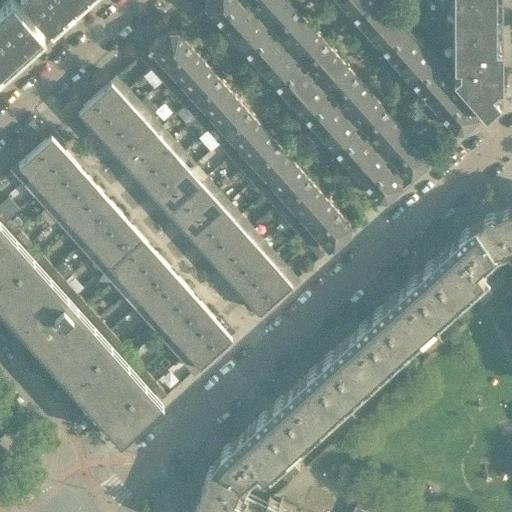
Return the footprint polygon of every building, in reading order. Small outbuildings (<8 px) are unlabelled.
[(0,71),(43,33),(15,0),(4,0),(0,4),(0,71)] [(76,2),(73,0),(27,0),(50,26),(76,2)] [(255,9),(247,0),(203,0),(204,2),(231,32),(255,9)] [(265,0),(247,0),(255,9),(265,0)] [(309,21),(290,0),(265,0),(255,9),(285,43),(309,21)] [(388,0),(340,0),(366,28),(393,5),(388,0)] [(499,93),(500,7),(499,0),(451,0),(451,60),(463,60),(452,70),(483,107),(499,93)] [(393,5),(366,28),(396,62),(423,38),(393,5)] [(285,43),(255,9),(231,32),(260,65),(285,43)] [(442,19),(428,19),(428,23),(428,34),(442,34),(442,23),(442,19)] [(339,54),(309,21),(285,43),(314,76),(339,54)] [(176,27),(168,26),(147,45),(178,80),(202,56),(176,27)] [(423,38),(396,62),(425,95),(452,70),(423,38)] [(314,76),(285,43),(260,65),(290,98),(314,76)] [(155,62),(146,53),(141,57),(149,67),(155,62)] [(369,88),(339,54),(314,76),(345,110),(369,88)] [(232,90),(208,63),(202,56),(178,80),(207,113),(232,90)] [(155,62),(149,67),(158,76),(163,72),(155,62)] [(452,70),(425,95),(453,126),(461,127),(483,107),(452,70)] [(115,74),(79,106),(77,107),(89,121),(127,87),(115,74)] [(345,110),(314,76),(290,98),(320,132),(345,110)] [(177,87),(169,78),(163,83),(172,92),(177,87)] [(127,87),(89,121),(90,122),(91,120),(102,132),(138,100),(127,87)] [(185,97),(177,87),(172,92),(180,101),(185,97)] [(399,121),(369,88),(345,110),(374,143),(399,121)] [(262,123),(238,96),(232,90),(207,113),(237,146),(262,123)] [(138,100),(102,132),(112,143),(111,145),(111,146),(149,112),(138,100)] [(199,112),(191,103),(186,108),(194,117),(199,112)] [(374,143),(345,110),(320,132),(349,165),(374,143)] [(149,112),(111,146),(112,147),(114,145),(124,157),(160,125),(149,112)] [(199,112),(194,117),(202,126),(208,122),(199,112)] [(426,151),(399,121),(374,143),(405,177),(425,159),(426,151)] [(293,157),(267,129),(262,123),(237,146),(268,180),(293,157)] [(160,125),(124,157),(135,169),(133,170),(134,171),(171,137),(160,125)] [(222,137),(213,128),(208,133),(217,142),(222,137)] [(50,132),(12,165),(24,179),(62,145),(50,132)] [(171,137),(134,171),(134,172),(136,170),(147,182),(183,150),(171,137)] [(230,147),(222,137),(217,142),(225,151),(230,147)] [(374,143),(349,165),(376,195),(384,195),(405,177),(374,143)] [(61,147),(63,146),(62,145),(24,179),(36,191),(71,159),(61,147)] [(183,150),(147,182),(157,194),(155,195),(156,196),(194,162),(183,150)] [(244,163),(236,154),(231,158),(239,167),(244,163)] [(322,191),(293,157),(268,180),(297,213),(322,191)] [(82,171),(71,159),(36,191),(47,204),(84,170),(84,169),(82,171)] [(194,162),(156,196),(157,197),(159,195),(169,207),(205,175),(194,162)] [(244,163),(239,167),(248,177),(253,172),(244,163)] [(83,172),(85,171),(84,170),(47,204),(58,216),(94,184),(83,172)] [(205,175),(169,207),(180,219),(178,221),(179,221),(217,188),(205,175)] [(267,188),(258,179),(253,183),(262,192),(267,188)] [(104,196),(94,184),(58,216),(69,229),(107,195),(106,194),(104,196)] [(217,188),(179,221),(180,222),(181,221),(192,232),(228,200),(217,188)] [(275,197),(267,188),(262,192),(270,202),(275,197)] [(349,220),(322,191),(297,213),(327,247),(348,228),(349,220)] [(106,197),(108,196),(107,195),(69,229),(80,241),(116,209),(106,197)] [(228,200),(192,232),(202,244),(201,246),(239,213),(228,200)] [(511,202),(496,210),(493,208),(485,211),(485,214),(470,223),(467,223),(461,229),(461,232),(457,236),(480,261),(495,247),(511,239),(511,202)] [(289,213),(281,204),(276,208),(284,218),(289,213)] [(127,221),(116,209),(80,241),(92,254),(129,220),(128,219),(127,221)] [(239,213),(201,246),(202,247),(204,246),(214,257),(250,225),(239,213)] [(297,222),(289,213),(284,218),(292,227),(297,222)] [(11,219),(6,223),(15,233),(20,228),(11,219)] [(128,222),(130,221),(129,220),(92,254),(103,266),(139,234),(128,222)] [(157,400),(0,224),(0,297),(25,326),(20,330),(21,331),(26,327),(35,336),(30,341),(31,342),(36,337),(120,432),(115,436),(116,437),(157,400)] [(250,225),(214,257),(225,269),(223,271),(224,272),(261,238),(250,225)] [(28,237),(20,228),(15,233),(23,242),(28,237)] [(303,229),(298,233),(306,243),(312,238),(303,229)] [(149,246),(139,234),(103,266),(114,279),(152,246),(151,245),(149,246)] [(448,243),(435,256),(432,255),(425,261),(426,264),(418,271),(415,270),(410,275),(412,277),(442,310),(487,269),(480,261),(457,236),(448,243)] [(261,238),(224,272),(226,271),(237,282),(273,250),(261,238)] [(320,247),(312,238),(306,243),(315,252),(320,247)] [(34,244),(29,248),(37,258),(42,253),(34,244)] [(151,248),(153,246),(152,246),(114,279),(125,292),(161,260),(151,248)] [(273,250),(237,282),(247,294),(245,296),(246,297),(284,263),(273,250)] [(50,262),(42,253),(37,258),(45,267),(50,262)] [(492,258),(484,264),(489,269),(496,263),(492,258)] [(172,271),(161,260),(125,292),(137,304),(174,271),(174,270),(172,271)] [(284,263),(246,297),(258,310),(296,276),(284,263)] [(56,269),(51,273),(59,283),(64,278),(56,269)] [(173,273),(175,271),(174,271),(137,304),(148,317),(184,285),(173,273)] [(500,272),(490,280),(496,287),(506,279),(500,272)] [(399,349),(442,310),(412,277),(384,302),(381,301),(375,306),(375,310),(368,316),(399,349)] [(73,287),(64,278),(59,283),(68,292),(73,287)] [(194,296),(184,285),(148,317),(159,329),(197,296),(196,295),(194,296)] [(493,292),(486,285),(476,294),(483,301),(493,292)] [(79,294),(74,299),(82,308),(87,304),(79,294)] [(196,298),(197,296),(159,329),(170,342),(206,310),(196,298)] [(500,300),(490,309),(496,316),(506,307),(500,300)] [(93,301),(89,305),(87,304),(82,308),(91,317),(100,308),(93,301)] [(217,322),(206,310),(170,342),(181,354),(219,321),(218,320),(217,322)] [(511,314),(502,319),(505,326),(511,323),(511,314)] [(399,349),(368,316),(365,315),(359,321),(359,324),(325,355),(355,389),(399,349)] [(101,319),(96,324),(104,333),(110,329),(101,319)] [(231,334),(219,321),(181,354),(193,368),(231,334)] [(110,329),(104,333),(113,342),(118,338),(110,329)] [(425,340),(432,347),(442,338),(436,331),(425,340)] [(124,344),(119,349),(127,358),(132,354),(124,344)] [(140,363),(132,354),(127,358),(135,367),(140,363)] [(309,366),(310,369),(285,392),(282,391),(277,395),(310,430),(355,389),(325,355),(319,361),(315,360),(309,366)] [(146,369),(141,374),(149,383),(154,379),(146,369)] [(378,399),(395,384),(387,375),(370,391),(378,399)] [(163,388),(154,379),(149,383),(158,392),(163,388)] [(258,412),(259,415),(237,435),(260,460),(267,468),(310,430),(277,395),(275,397),(276,400),(268,407),(265,406),(258,412)] [(350,408),(344,414),(333,424),(341,433),(358,417),(350,408)] [(223,444),(224,447),(213,461),(210,461),(207,469),(209,472),(190,511),(277,511),(283,501),(283,500),(270,494),(265,504),(237,491),(245,474),(260,460),(237,435),(233,439),(230,438),(223,444)] [(300,467),(293,460),(283,469),(290,476),(300,467)] [(277,511),(306,511),(283,501),(277,511)] [(352,511),(376,511),(356,503),(353,509),(352,511)]
